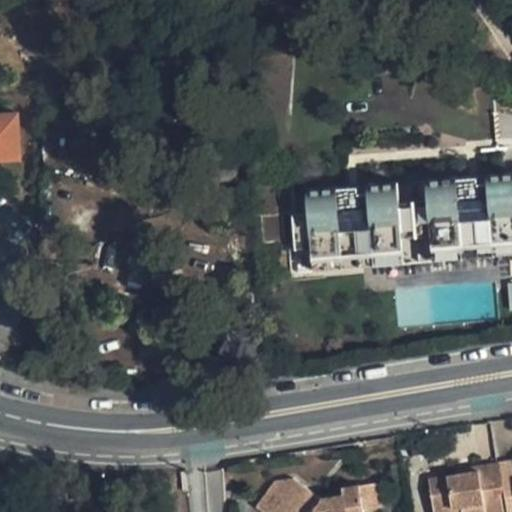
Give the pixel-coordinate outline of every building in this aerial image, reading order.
[(0,158),(23,158),(23,115),(0,114),(0,158)] [(511,172),(291,191),(297,273),(511,255),(511,172)] [(494,465),(502,511),(511,511),(511,473),(510,463),(494,465)] [(452,478),(423,483),(427,511),(453,511),(454,511),(480,511),(479,505),(496,502),(491,467),(472,470),(472,475),(452,478)] [(472,475),(472,470),(451,473),(452,478),(472,475)] [(292,476),(272,479),(249,509),(252,511),(360,511),(376,509),(373,483),(340,487),(341,495),(319,498),(292,476)]
